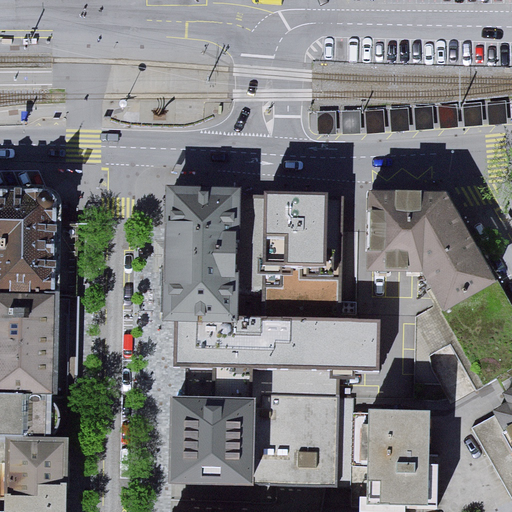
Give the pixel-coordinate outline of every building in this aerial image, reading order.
[(256,326),(257,190),(170,189),(169,255),(169,325),(256,326)] [(290,190),(257,190),(256,326),(345,327),(347,191),(290,190)] [(45,196),(0,194),(0,282),(59,285),(59,209),(45,196)] [(441,310),(491,282),(446,199),(370,198),(369,280),(424,280),(441,310)] [(511,349),(511,320),(491,282),(441,310),(475,370),(511,349)] [(58,291),(0,289),(0,390),(55,392),(58,291)] [(168,363),(185,363),(185,401),(344,402),(345,327),(169,325),(168,363)] [(511,388),(500,396),(508,412),(470,432),(499,485),(511,508),(511,388)] [(59,399),(0,399),(0,447),(59,448),(59,399)] [(185,401),(168,401),(167,487),(355,489),(355,403),(344,402),(185,401)] [(435,413),(369,413),(369,510),(435,509),(435,413)] [(4,511),(60,511),(62,452),(6,451),(4,511)]
